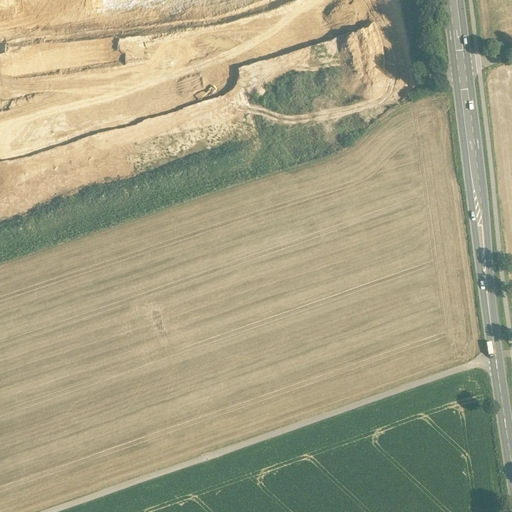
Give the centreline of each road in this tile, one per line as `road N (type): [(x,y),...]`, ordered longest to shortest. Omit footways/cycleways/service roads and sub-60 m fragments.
road 1 (unclassified): [(50,511),(496,357)]
road 2 (secondary): [(496,357),(453,0)]
